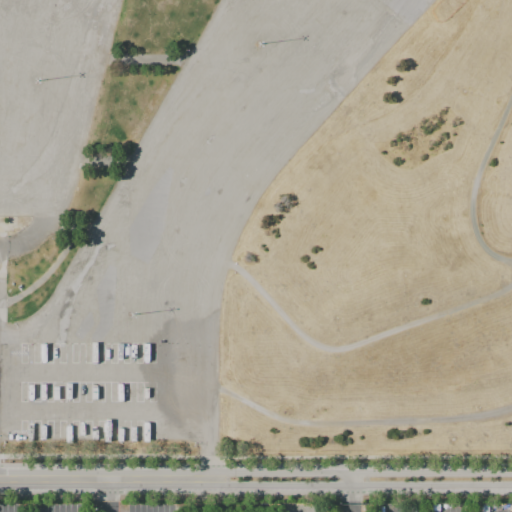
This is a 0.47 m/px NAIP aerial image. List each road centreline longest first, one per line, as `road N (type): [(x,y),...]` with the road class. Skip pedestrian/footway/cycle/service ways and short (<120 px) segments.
road 1 (residential): [(214,478),(229,488),(511,486)]
road 2 (residential): [(511,471),(229,471),(214,478)]
road 3 (residential): [(214,478),(0,478)]
